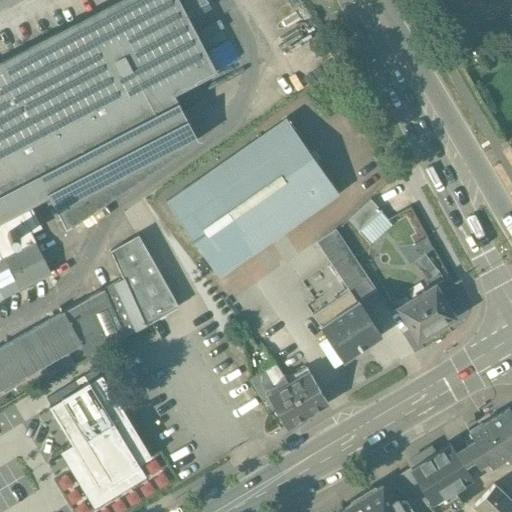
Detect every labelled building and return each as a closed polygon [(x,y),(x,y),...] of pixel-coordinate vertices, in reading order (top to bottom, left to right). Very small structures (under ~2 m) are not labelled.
[(0,295),(60,264),(34,215),(63,200),(74,220),(203,127),(189,100),(225,81),(182,0),(113,0),(0,59),(0,295)] [(286,118),(166,201),(218,276),(338,193),(316,161),(318,156),(314,149),(308,150),(286,118)] [(371,199),(348,219),(359,231),(381,212),(371,199)] [(375,289),(335,229),(317,241),(349,288),(359,301),(375,289)] [(124,276),(146,325),(179,306),(138,234),(112,247),(124,276)] [(427,236),(414,244),(421,257),(425,253),(433,247),(427,236)] [(439,271),(425,253),(421,257),(414,261),(428,279),(439,271)] [(124,276),(102,288),(124,338),(146,325),(124,276)] [(435,286),(398,307),(417,339),(454,318),(435,286)] [(102,288),(63,310),(81,341),(90,357),(124,338),(102,288)] [(359,301),(349,288),(312,312),(331,340),(322,346),(334,364),(342,358),(343,360),(382,334),(381,333),(380,333),(359,301)] [(63,310),(0,346),(0,387),(81,341),(63,310)] [(101,368),(45,401),(68,441),(56,448),(91,507),(149,474),(142,462),(152,456),(101,368)] [(328,402),(307,368),(299,373),(301,377),(289,384),(307,414),(328,402)] [(307,414),(289,384),(278,390),(275,386),(265,392),(285,427),(307,414)] [(511,414),(507,407),(469,431),(490,465),(506,455),(508,460),(511,457),(511,414)] [(450,442),(435,451),(432,446),(409,460),(413,466),(397,476),(414,492),(423,486),(432,501),(435,499),(440,508),(456,500),(453,495),(457,492),(454,488),(472,477),(450,442)] [(511,511),(511,501),(493,483),(474,504),(481,511),(511,511)] [(391,501),(382,486),(378,489),(375,484),(350,499),(352,503),(344,507),(347,511),(413,511),(408,504),(401,503),(397,497),(391,501)]
